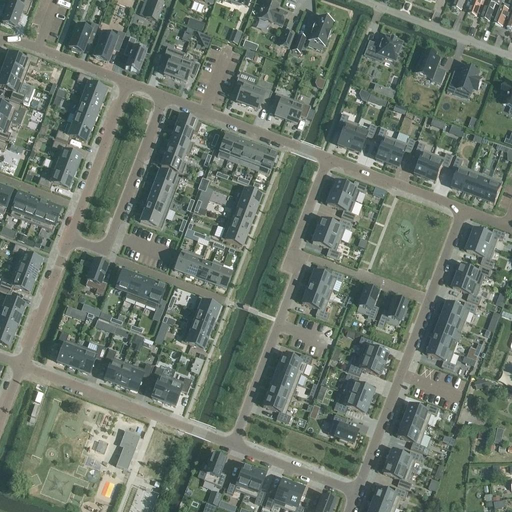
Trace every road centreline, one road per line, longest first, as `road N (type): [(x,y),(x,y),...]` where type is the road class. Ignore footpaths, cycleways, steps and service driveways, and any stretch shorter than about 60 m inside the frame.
road 1 (residential): [(233,447),(21,364)]
road 2 (residential): [(293,251),(297,271),(233,447)]
road 3 (residential): [(429,300),(357,492)]
road 4 (residential): [(69,237),(107,244),(164,97)]
road 5 (residential): [(69,237),(128,83)]
road 6 (unclassified): [(511,56),(361,0)]
road 7 (residential): [(326,158),(462,209)]
road 8 (residential): [(293,251),(429,300)]
road 9 (residential): [(298,147),(164,97)]
road 10 (residential): [(21,364),(69,237)]
road 11 (residential): [(128,83),(1,40)]
road 12 (residential): [(357,492),(233,447)]
